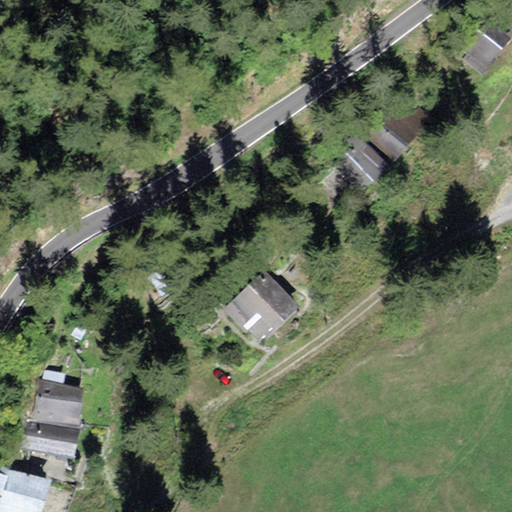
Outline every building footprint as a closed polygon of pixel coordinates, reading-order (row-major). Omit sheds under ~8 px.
[(507,37),(472,11),(451,39),(470,54),(466,58),(481,70),(507,37)] [(427,118),(402,96),(369,134),(394,156),(427,118)] [(385,165),(356,136),(350,143),(354,147),(337,164),(361,188),(385,165)] [(172,287),(160,270),(150,277),(152,279),(163,294),(172,287)] [(294,306),(266,274),(228,307),(257,339),(294,306)] [(42,382),(36,414),(77,421),(82,390),(42,382)] [(73,455),(77,430),(30,422),(26,448),(73,455)] [(37,511),(47,481),(4,467),(2,475),(0,474),(0,492),(2,493),(0,500),(0,508),(12,511),(37,511)]
